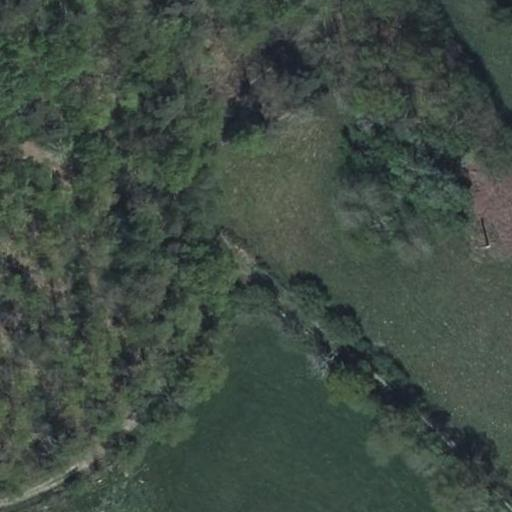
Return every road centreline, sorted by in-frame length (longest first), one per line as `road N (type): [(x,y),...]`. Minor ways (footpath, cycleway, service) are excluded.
road 1 (track): [(231,258),(489,511)]
road 2 (track): [(231,258),(169,54),(132,0)]
